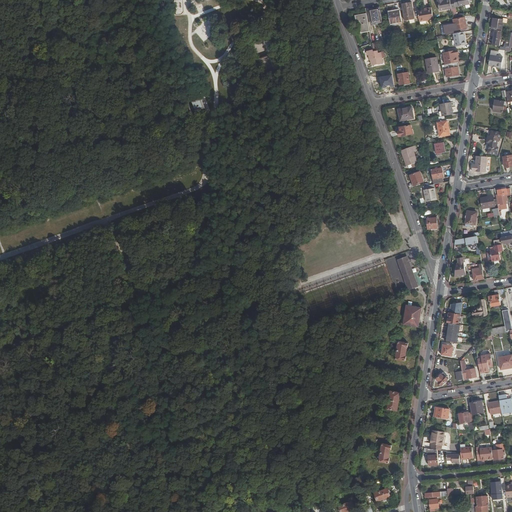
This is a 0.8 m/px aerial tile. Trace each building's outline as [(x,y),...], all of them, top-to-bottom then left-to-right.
[(471,7),(469,0),(458,0),(460,9),(471,7)] [(441,13),(457,10),(455,2),(451,2),(445,3),(444,1),(439,2),(441,13)] [(412,2),(402,4),(405,21),(415,19),(412,2)] [(420,22),(434,19),(432,7),(427,8),(427,10),(424,10),(418,12),(420,22)] [(380,9),(370,10),(372,23),(382,22),(380,9)] [(400,10),(388,12),(390,24),(402,22),(400,10)] [(370,32),(367,13),(356,15),(357,22),(360,21),(361,27),(360,27),(361,34),(370,32)] [(466,19),(455,21),(456,32),(468,30),(466,19)] [(507,22),(495,20),(493,30),(499,31),(499,32),(502,32),(503,33),(504,27),(503,27),(504,26),(506,27),(507,22)] [(499,32),(496,31),(493,47),(499,48),(502,32),(499,32)] [(465,33),(454,35),(456,49),(467,47),(465,33)] [(461,55),(460,51),(445,54),(447,66),(460,64),(458,56),(460,56),(461,55)] [(371,53),(370,53),(370,56),(372,56),(374,67),(385,65),(384,60),(387,59),(386,52),(381,54),(380,52),(375,53),(375,52),(371,52),(371,53)] [(505,59),(492,57),(490,67),(503,70),(505,59)] [(439,59),(427,61),(430,75),(441,73),(439,59)] [(447,79),(460,77),(458,65),(453,66),(453,69),(446,70),(447,79)] [(410,74),(400,76),(401,86),(411,84),(410,74)] [(392,75),(380,77),(382,89),(394,87),(392,75)] [(208,111),(203,96),(200,97),(201,97),(202,99),(194,102),(194,99),(187,101),(193,117),(199,114),(198,112),(206,109),(206,111),(205,112),(208,111)] [(506,114),(507,104),(496,102),(494,112),(506,114)] [(451,103),(441,105),(444,118),(453,116),(451,103)] [(410,108),(399,110),(402,122),(416,119),(414,109),(410,110),(410,108)] [(448,121),(438,123),(441,137),(451,136),(448,121)] [(401,137),(415,135),(415,130),(414,130),(413,126),(402,128),(402,129),(401,129),(401,132),(400,132),(401,137)] [(502,135),(492,133),(491,138),(488,138),(487,144),(490,144),(488,155),(498,157),(499,149),(498,149),(499,143),(500,143),(502,135)] [(444,143),(436,145),(438,155),(446,153),(444,143)] [(408,154),(405,156),(409,167),(410,166),(411,169),(419,166),(418,163),(420,163),(416,151),(418,151),(417,147),(407,151),(408,154)] [(488,157),(478,156),(477,164),(474,164),(473,171),(487,173),(488,157)] [(443,169),(432,170),(435,185),(436,184),(444,183),(443,178),(445,178),(443,169)] [(425,183),(422,174),(413,177),(415,186),(425,183)] [(435,185),(425,187),(428,203),(439,201),(436,184),(435,185)] [(502,189),(499,189),(500,198),(504,197),(504,195),(506,195),(506,197),(508,197),(508,194),(508,190),(502,191),(502,189)] [(495,205),(494,197),(481,199),(483,210),(489,209),(488,204),(491,203),(491,206),(495,205)] [(478,213),(469,212),(467,224),(472,225),(476,225),(478,213)] [(438,218),(429,218),(430,230),(439,229),(438,218)] [(479,243),(478,236),(456,240),(455,246),(467,244),(468,245),(469,245),(470,247),(473,247),(473,250),(475,249),(475,250),(479,250),(478,243),(479,243)] [(511,247),(511,236),(502,238),(502,240),(503,244),(508,243),(508,246),(510,245),(510,248),(511,247)] [(502,240),(495,241),(496,245),(495,245),(496,249),(491,250),(491,252),(488,253),(490,261),(493,260),(493,262),(502,260),(501,253),(504,252),(503,244),(502,240)] [(408,290),(419,287),(408,256),(398,260),(408,290)] [(458,264),(455,277),(467,275),(464,257),(459,258),(459,263),(458,264)] [(317,323),(396,295),(384,260),(305,289),(317,323)] [(484,270),(483,265),(483,264),(482,264),(482,265),(480,266),(481,268),(473,269),(474,274),(475,281),(485,279),(483,270),(484,270)] [(502,305),(500,289),(495,290),(496,295),(489,296),(490,301),(492,301),(493,306),(500,305),(502,305)] [(489,314),(486,301),(481,301),(481,305),(481,306),(480,307),(479,308),(478,309),(474,310),(475,317),(489,314)] [(493,306),(492,301),(490,301),(491,309),(501,308),(500,305),(493,306)] [(400,320),(400,322),(420,326),(421,318),(419,318),(420,314),(422,315),(424,307),(406,303),(403,320),(400,320)] [(461,312),(451,310),(450,316),(449,316),(448,321),(449,321),(459,323),(461,312)] [(459,323),(449,321),(446,339),(458,341),(460,331),(461,323),(459,323)] [(398,349),(407,351),(408,346),(409,342),(400,341),(398,349)] [(452,355),(453,345),(444,343),(444,349),(442,348),(441,352),(443,352),(442,353),(452,355)] [(397,359),(406,360),(407,355),(406,355),(407,351),(398,349),(397,359)] [(486,354),(478,356),(481,370),(484,369),(485,371),(491,370),(490,364),(494,364),(493,353),(489,353),(489,349),(485,350),(486,354)] [(511,354),(500,357),(502,369),(511,367),(511,354)] [(464,378),(478,376),(477,366),(467,368),(468,370),(463,371),(464,378)] [(464,378),(463,371),(456,372),(457,379),(464,378)] [(443,384),(449,377),(446,374),(445,375),(443,373),(438,378),(441,380),(440,381),(443,384)] [(391,391),(390,400),(399,402),(399,397),(400,397),(401,392),(391,391)] [(507,393),(500,394),(501,399),(503,411),(511,410),(511,409),(511,397),(508,398),(507,393)] [(483,399),(470,402),(472,413),(485,411),(483,399)] [(489,401),(491,413),(503,411),(501,399),(489,401)] [(389,409),(398,410),(399,406),(398,406),(399,402),(390,400),(389,409)] [(449,418),(451,408),(439,406),(437,416),(449,418)] [(469,410),(459,412),(461,422),(470,420),(474,420),(472,413),(472,411),(469,411),(469,410)] [(446,430),(434,428),(432,441),(433,441),(443,443),(446,430)] [(381,452),(390,454),(390,449),(391,450),(392,445),(382,444),(381,452)] [(473,445),(461,446),(462,452),(462,456),(470,455),(470,456),(474,456),(473,445)] [(481,446),(477,446),(478,459),(482,458),(485,458),(494,457),(493,446),(481,447),(481,446)] [(503,447),(494,448),(495,457),(505,456),(503,447)] [(380,462),(389,463),(390,459),(389,458),(390,454),(381,452),(380,462)] [(461,461),(461,453),(453,453),(453,452),(447,452),(447,459),(453,459),(453,461),(461,461)] [(439,453),(430,453),(431,464),(440,463),(439,453)] [(474,478),(469,478),(470,485),(466,485),(467,492),(475,491),(475,488),(474,478)] [(502,479),(492,479),(493,492),(499,491),(503,491),(502,479)] [(388,488),(374,493),(378,503),(392,498),(388,488)] [(489,502),(488,493),(478,494),(478,503),(479,503),(488,502),(489,502)] [(439,496),(430,497),(431,509),(436,508),(436,506),(440,505),(439,496)] [(352,501),(339,506),(340,511),(352,511),(355,511),(352,501)]
